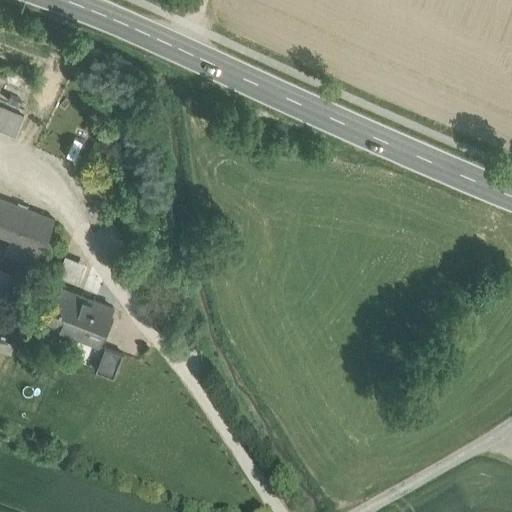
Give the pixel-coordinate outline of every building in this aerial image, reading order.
[(24,117),(0,106),(0,130),(16,137),(24,117)] [(55,219),(0,198),(0,234),(11,238),(42,250),(43,250),(55,219)] [(42,250),(11,238),(5,252),(37,264),(42,250)] [(87,262),(66,254),(59,272),(80,280),(87,262)] [(82,295),(61,287),(47,323),(99,343),(113,307),(95,300),(96,299),(82,293),(82,295)] [(124,353),(105,346),(96,370),(114,377),(124,353)]
